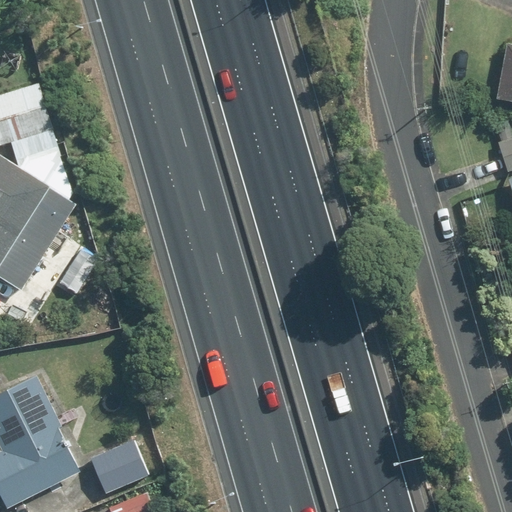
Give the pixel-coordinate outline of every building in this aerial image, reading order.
[(511,47),(501,45),(491,101),(511,104),(511,47)] [(59,158),(37,86),(0,97),(0,147),(10,145),(18,171),(59,158)] [(511,132),(507,121),(487,129),(506,175),(511,172),(511,132)] [(50,215),(60,198),(0,161),(0,284),(9,290),(54,218),(50,215)] [(511,178),(503,181),(511,205),(511,178)] [(80,475),(37,379),(0,395),(0,452),(0,453),(0,452),(0,498),(4,509),(80,475)] [(131,439),(88,457),(105,498),(148,480),(131,439)] [(147,493),(104,510),(105,511),(153,511),(154,511),(147,493)]
